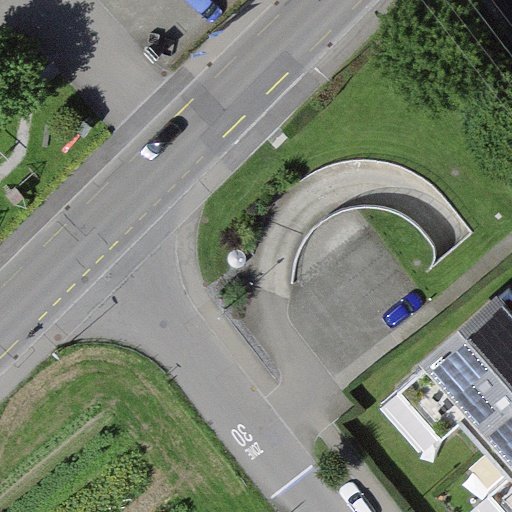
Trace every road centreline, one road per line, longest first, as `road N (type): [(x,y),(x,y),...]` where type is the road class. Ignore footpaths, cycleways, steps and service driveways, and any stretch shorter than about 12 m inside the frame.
road 1 (residential): [(313,511),(95,234)]
road 2 (secondary): [(336,0),(95,234)]
road 3 (secondary): [(95,234),(0,326)]
